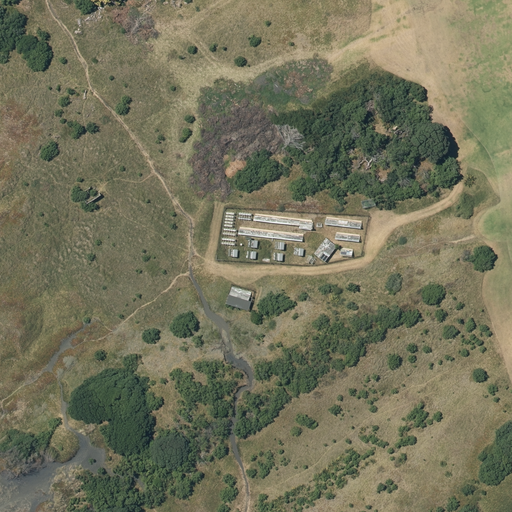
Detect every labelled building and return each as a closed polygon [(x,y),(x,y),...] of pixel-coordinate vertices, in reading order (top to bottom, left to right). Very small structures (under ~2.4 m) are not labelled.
[(377,198),(361,200),(363,209),(378,206),(377,198)] [(315,220),(255,213),(254,222),(314,229),(315,220)] [(362,219),(327,216),(326,225),(362,228),(362,219)] [(305,231),(241,226),(240,235),(304,240),(305,231)] [(361,234),(337,232),(336,239),(360,241),(361,234)] [(338,245),(328,237),(315,254),(325,262),(338,245)] [(259,241),(249,239),(247,258),(257,260),(259,241)] [(286,240),(273,240),(272,259),(285,260),(286,240)] [(293,244),(293,257),(297,257),(297,262),(304,262),(305,244),(293,244)] [(238,247),(228,247),(228,258),(238,258),(238,247)] [(230,294),(227,304),(248,311),(252,302),(230,294)]
